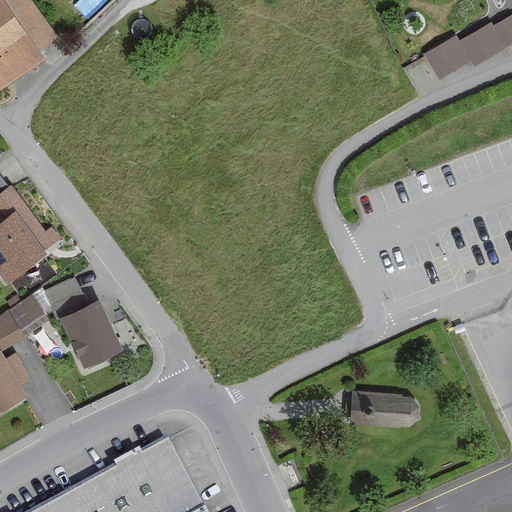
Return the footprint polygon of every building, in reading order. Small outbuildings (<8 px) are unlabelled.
[(0,0),(0,87),(41,60),(35,52),(55,39),(28,0),(0,0)] [(477,61),(511,39),(511,12),(465,42),(477,61)] [(0,192),(0,282),(0,283),(41,253),(34,243),(44,236),(7,187),(0,192)] [(72,271),(42,286),(57,314),(87,299),(72,271)] [(0,319),(0,349),(18,341),(42,324),(25,301),(0,319)] [(117,351),(91,301),(54,320),(81,370),(117,351)] [(0,363),(0,362),(0,409),(23,398),(17,387),(26,382),(12,357),(0,363)] [(417,407),(409,398),(349,394),(347,427),(407,431),(416,425),(417,407)] [(203,511),(167,447),(49,511),(203,511)]
